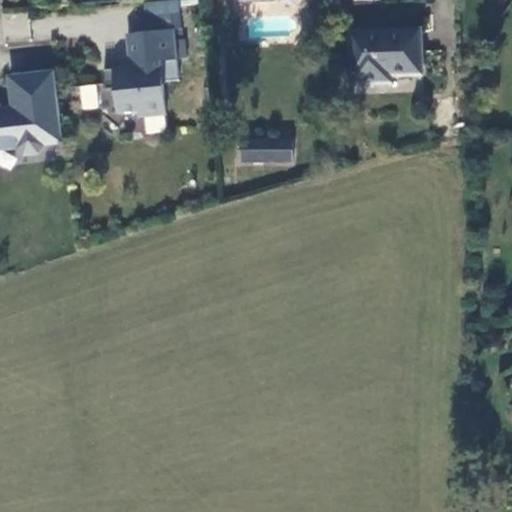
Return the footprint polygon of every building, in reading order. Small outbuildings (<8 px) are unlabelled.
[(3,12),(4,41),(29,40),(28,11),(3,12)] [(422,30),(350,34),(353,85),(394,83),(394,77),(423,75),(422,30)] [(126,38),(129,67),(124,73),(101,75),(103,94),(113,93),(116,118),(137,116),(138,121),(165,119),(162,89),(165,86),(178,84),(172,33),(126,38)] [(8,83),(12,114),(0,115),(0,151),(16,149),(17,155),(24,160),(37,158),(42,152),(42,149),(62,147),(53,77),(8,83)] [(96,83),(79,85),(82,110),(99,108),(96,83)] [(274,162),(276,141),(240,140),(240,161),(274,162)] [(276,141),(274,162),(291,163),(292,142),(276,141)]
